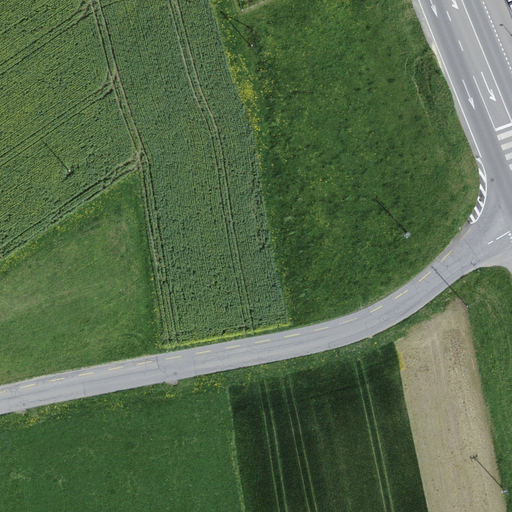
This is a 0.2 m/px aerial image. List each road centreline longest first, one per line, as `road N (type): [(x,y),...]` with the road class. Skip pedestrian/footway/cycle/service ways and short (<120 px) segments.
road 1 (unclassified): [(511,215),(417,291),(326,336),(0,399)]
road 2 (secondary): [(511,142),(451,0)]
